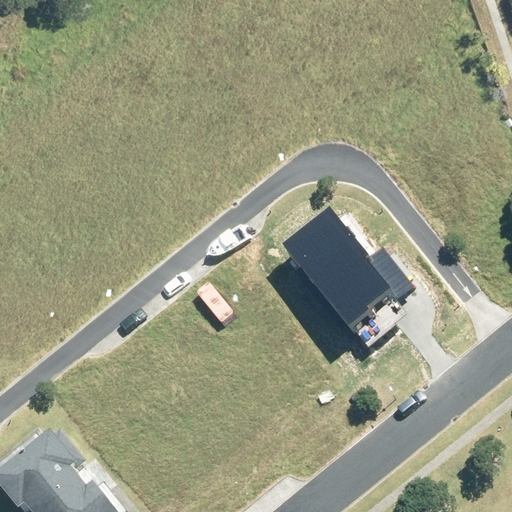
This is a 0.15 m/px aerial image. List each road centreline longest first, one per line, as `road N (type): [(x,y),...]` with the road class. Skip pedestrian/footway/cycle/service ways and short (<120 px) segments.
road 1 (residential): [(0,414),(262,199),(323,160),(364,165),(511,336)]
road 2 (residential): [(511,342),(299,511)]
